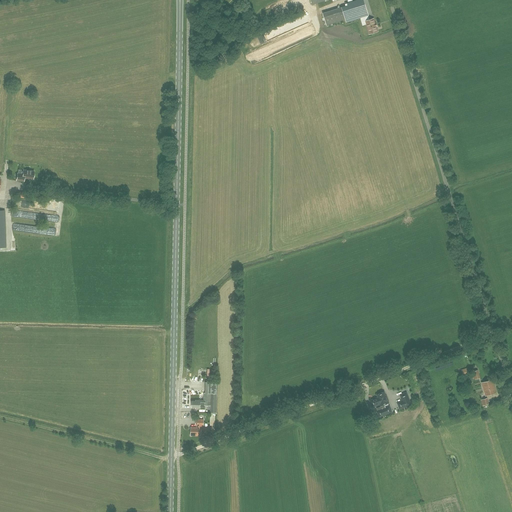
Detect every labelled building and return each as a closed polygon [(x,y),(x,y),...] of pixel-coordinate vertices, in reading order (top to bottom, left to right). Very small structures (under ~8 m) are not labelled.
[(353,21),(360,18),(364,17),(370,34),(378,32),(376,27),(377,27),(376,23),(375,24),(374,19),(369,21),(368,16),(363,0),(359,0),(347,4),(353,21)] [(328,25),(345,20),(342,8),(325,13),(328,25)] [(284,27),(286,32),(296,28),(293,22),(284,27)] [(24,178),(33,179),(33,178),(34,177),(34,175),(34,174),(34,172),(24,170),(23,174),(18,174),(17,180),(24,181),(24,178)] [(478,370),(472,371),(475,379),(480,377),(478,370)] [(493,379),(482,383),(486,396),(496,393),(493,379)] [(206,393),(217,393),(217,383),(206,382),(206,393)] [(396,402),(398,409),(411,404),(406,391),(398,394),(400,400),(396,402)] [(377,411),(379,417),(388,413),(386,407),(386,408),(384,404),(389,403),(387,398),(387,399),(384,392),(383,392),(382,392),(380,393),(379,394),(377,395),(378,397),(370,400),(371,403),(369,404),(371,407),(372,407),(380,404),(381,406),(382,409),(377,411)] [(210,413),(211,413),(214,413),(216,413),(217,393),(206,393),(204,393),(204,401),(196,400),(196,401),(192,401),(192,407),(195,407),(195,408),(200,408),(200,405),(204,405),(204,404),(208,404),(208,405),(211,405),(210,413)] [(212,427),(202,427),(202,425),(203,425),(203,420),(196,420),(196,425),(197,425),(197,428),(191,427),(191,435),(201,435),(201,432),(211,433),(212,427)]
